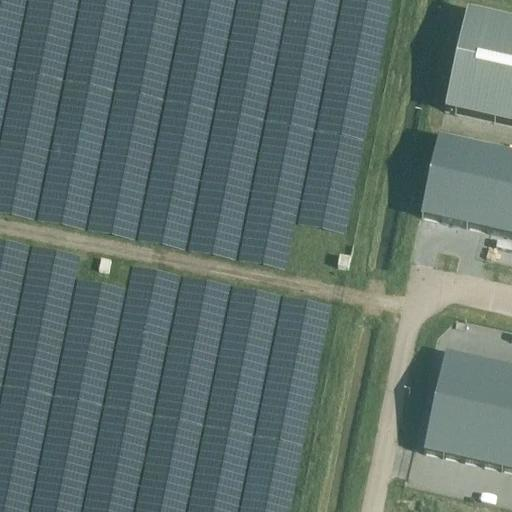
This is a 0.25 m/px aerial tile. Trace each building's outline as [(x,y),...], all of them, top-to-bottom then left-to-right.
[(443,114),(511,129),(511,25),(466,15),(443,114)] [(511,159),(438,142),(419,222),(511,243),(511,159)] [(344,273),(347,262),(337,260),(334,271),(344,273)] [(108,276),(110,264),(100,262),(98,274),(108,276)] [(511,372),(444,357),(422,457),(511,476),(511,372)]
